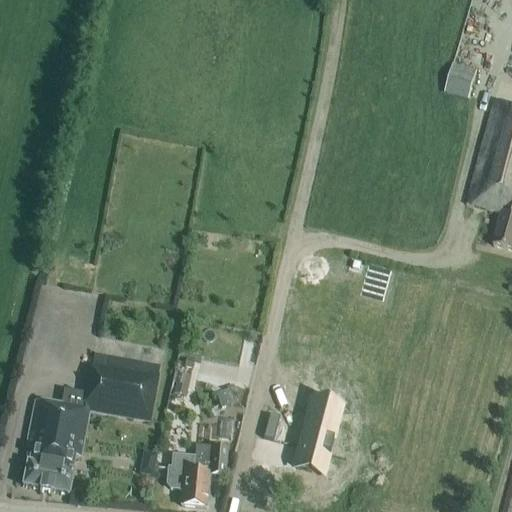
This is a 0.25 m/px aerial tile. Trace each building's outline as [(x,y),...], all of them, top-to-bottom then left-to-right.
[(469,102),(477,72),(453,66),(445,96),(469,102)] [(511,108),(494,104),(467,207),(501,216),(493,248),(511,252),(511,108)] [(54,495),(69,498),(74,475),(72,475),(75,461),(79,461),(88,414),(150,427),(160,370),(97,359),(85,392),(65,389),(60,408),(35,407),(28,449),(33,452),(31,463),(27,463),(24,488),(40,492),(39,495),(51,497),(54,495)] [(183,370),(192,372),(194,364),(185,362),(183,370)] [(235,376),(232,388),(244,391),(246,379),(235,376)] [(173,398),(185,401),(190,381),(179,378),(173,398)] [(230,394),(215,398),(220,413),(234,408),(230,394)] [(292,469),(320,476),(334,423),(306,416),(292,469)] [(273,443),(279,420),(270,418),(264,440),(273,443)] [(227,452),(195,449),(194,461),(172,459),(171,472),(168,471),(166,487),(170,491),(182,493),(180,508),(206,511),(209,477),(224,479),(227,452)] [(256,468),(242,509),(249,511),(268,511),(280,477),(256,468)]
